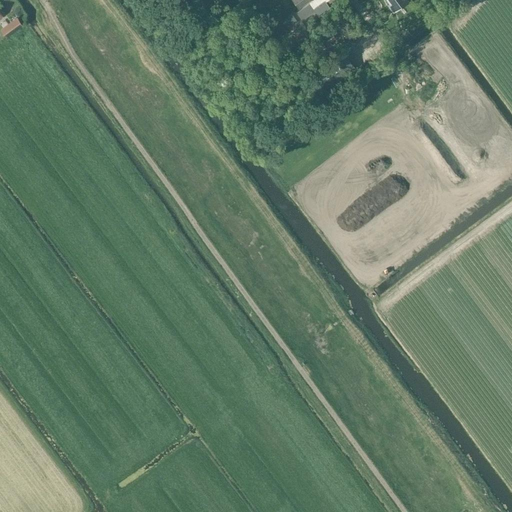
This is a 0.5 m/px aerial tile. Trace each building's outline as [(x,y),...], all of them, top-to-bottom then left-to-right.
[(314,0),(311,2),(317,11),(321,15),(332,7),(330,4),(336,0),(314,0)] [(405,0),(385,0),(388,4),(392,1),(398,9),(407,2),(405,0)] [(311,2),(297,12),(303,21),(317,11),(311,2)] [(417,23),(429,18),(424,9),(413,15),(417,23)] [(18,18),(8,25),(13,32),(23,24),(18,18)] [(302,27),(309,33),(313,29),(306,22),(302,27)] [(321,93),(355,67),(342,49),(307,75),(321,93)]
